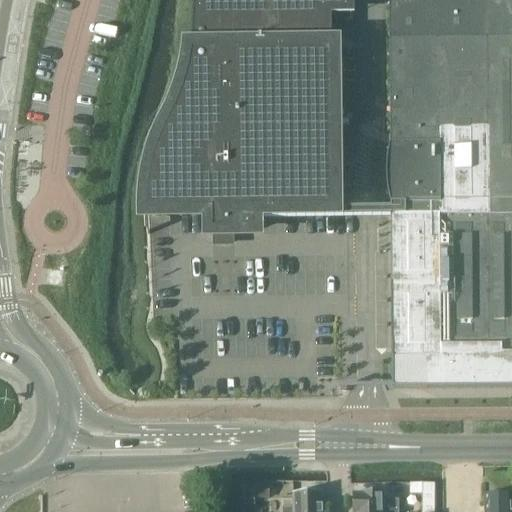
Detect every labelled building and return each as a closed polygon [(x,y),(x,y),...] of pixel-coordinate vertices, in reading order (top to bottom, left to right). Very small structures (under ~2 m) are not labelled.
[(194,0),(194,4),(193,11),(193,17),(193,23),(193,29),(193,35),(192,41),(192,47),(191,53),(190,59),(189,64),(188,70),(186,76),(185,82),(183,87),(181,93),(179,99),(177,104),(175,110),(172,115),(170,120),(167,125),(164,131),(160,139),(158,144),(156,149),(155,154),(153,159),(152,164),(150,170),(149,175),(148,180),(147,186),(147,191),(146,196),(146,202),(146,207),(146,212),(212,211),(212,231),(234,231),(234,211),(334,210),(331,0),(194,0)] [(390,5),(394,388),(511,387),(511,0),(486,0),(486,4),(390,5)] [(422,495),(422,511),(435,511),(434,484),(411,485),(411,495),(422,495)] [(267,486),(243,486),(243,499),(267,499),(267,486)] [(353,511),(398,511),(399,501),(383,501),(383,494),(353,495),(353,511)] [(281,511),(322,511),(322,495),(293,496),(294,508),(281,509),(281,511)] [(511,511),(511,496),(486,497),(486,511),(511,511)]
